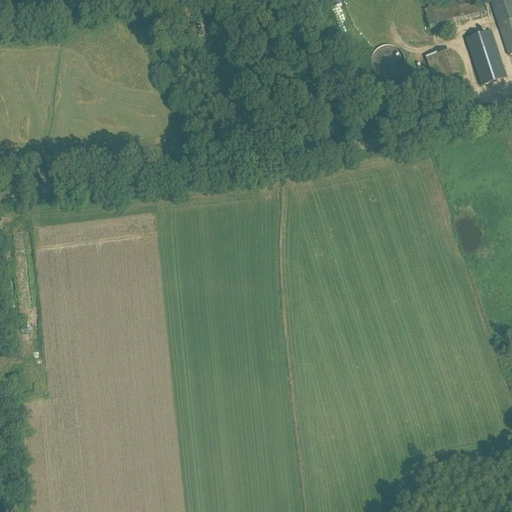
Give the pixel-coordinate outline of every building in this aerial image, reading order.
[(511,0),(495,0),(490,2),(508,57),(511,55),(511,0)] [(490,19),(487,7),(465,13),(463,7),(435,14),(440,31),(490,19)] [(466,41),(481,88),(507,79),(492,32),(466,41)] [(399,66),(400,63),(399,59),(399,57),(397,54),(395,51),(392,49),(389,48),(386,47),(383,47),(380,48),(378,48),(375,50),(372,52),(370,55),(369,57),(368,61),(368,64),(369,66),(370,69),(371,72),(373,74),(375,76),(378,77),(381,78),(384,79),(387,78),(390,77),(393,76),(395,74),(397,72),(399,69),(399,66)] [(452,53),(424,62),(433,90),(461,81),(452,53)]
